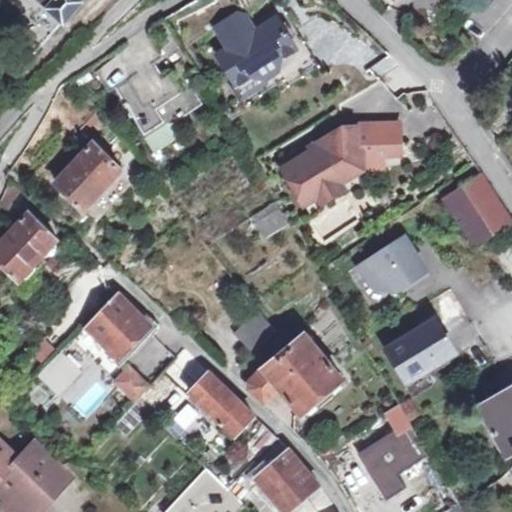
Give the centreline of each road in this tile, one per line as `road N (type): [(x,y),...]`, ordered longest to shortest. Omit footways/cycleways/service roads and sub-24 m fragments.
road 1 (residential): [(346,511),(330,477),(140,295)]
road 2 (residential): [(511,199),(449,89),(363,0)]
road 3 (residential): [(0,189),(22,132),(91,39)]
